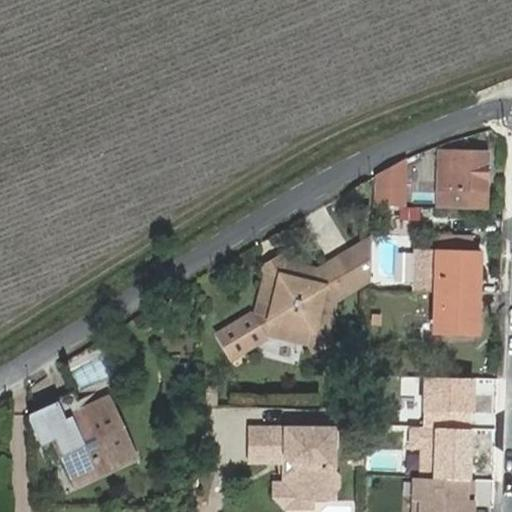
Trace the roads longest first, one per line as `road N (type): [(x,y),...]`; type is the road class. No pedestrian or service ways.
road 1 (residential): [(511,111),(492,110),(345,175),(0,382)]
road 2 (track): [(0,328),(321,134),(511,58)]
